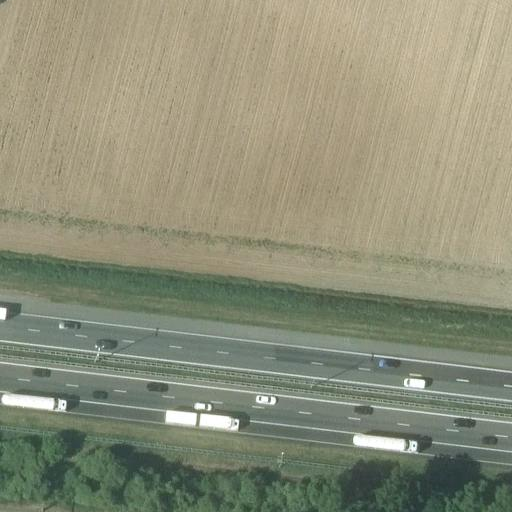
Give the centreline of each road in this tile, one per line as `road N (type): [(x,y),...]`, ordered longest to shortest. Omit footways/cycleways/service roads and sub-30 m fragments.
road 1 (motorway): [(0,377),(511,438)]
road 2 (motorway): [(511,386),(0,326)]
